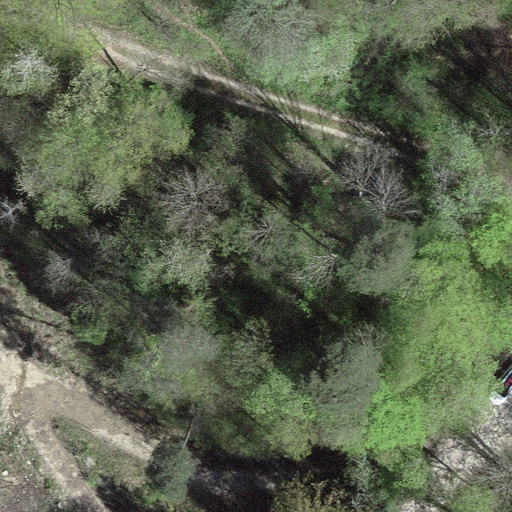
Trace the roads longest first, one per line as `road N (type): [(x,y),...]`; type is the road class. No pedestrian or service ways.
road 1 (track): [(6,0),(511,186)]
road 2 (track): [(441,484),(264,503),(175,475),(54,408)]
road 3 (track): [(420,511),(511,401)]
